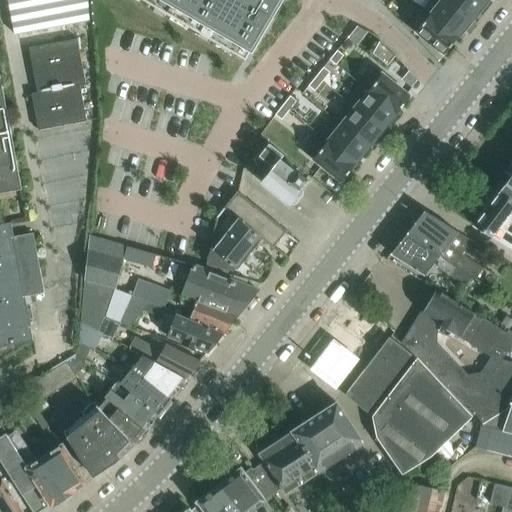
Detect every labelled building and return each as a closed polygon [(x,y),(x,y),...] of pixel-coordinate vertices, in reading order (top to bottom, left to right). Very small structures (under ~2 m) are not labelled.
[(245,58),(278,0),(145,0),(155,6),(157,2),(167,8),(165,11),(177,18),(179,15),(189,21),(187,24),(199,31),(201,28),(211,34),(209,37),(221,44),(223,41),(233,47),(231,50),(244,58),(245,58)] [(471,20),(446,0),(429,0),(422,9),(457,37),(471,20)] [(484,3),(480,0),(446,0),(471,20),(484,3)] [(457,37),(422,9),(408,26),(443,54),(446,51),(457,37)] [(39,128),(88,119),(81,82),(87,80),(78,36),(30,45),(39,90),(33,91),(39,128)] [(378,42),(372,53),(373,54),(387,65),(394,57),(394,56),(394,55),(379,42),(378,42)] [(336,65),(343,56),(337,50),(329,60),(336,65)] [(322,82),(330,72),(323,67),(315,77),(322,82)] [(409,96),(374,67),(360,85),(395,113),(409,96)] [(0,347),(34,341),(26,299),(46,295),(35,235),(15,238),(12,223),(0,225),(0,194),(23,191),(3,86),(0,70),(0,347)] [(314,91),(322,82),(315,77),(308,86),(314,91)] [(395,113),(360,85),(347,102),(382,130),(395,113)] [(289,110),(296,101),(290,96),(282,105),(289,110)] [(382,130),(347,102),(333,119),(368,147),(382,130)] [(282,105),(275,115),(281,120),(289,110),(282,105)] [(368,147),(333,119),(320,136),(355,164),(368,147)] [(355,164),(320,136),(305,153),(340,181),(355,164)] [(280,159),(283,155),(268,143),(259,155),(263,158),(251,172),(262,180),(261,182),(288,203),(289,202),(291,204),(296,203),(303,194),(303,190),(300,188),(307,179),(298,172),(297,173),(280,159)] [(511,164),(495,186),(501,191),(511,199),(511,164)] [(511,222),(511,199),(501,191),(483,214),(480,215),(477,220),(476,223),(474,225),(511,247),(511,222),(511,223),(511,222)] [(237,193),(225,207),(261,237),(260,238),(273,248),(286,231),(237,192),(237,193)] [(261,237),(225,207),(215,219),(215,221),(216,221),(212,235),(214,236),(206,263),(233,271),(235,268),(236,268),(260,238),(261,237)] [(423,212),(406,232),(439,254),(438,256),(472,277),(475,279),(482,268),(462,254),(470,242),(457,233),(423,212)] [(439,254),(406,232),(389,254),(423,276),(436,260),(439,262),(436,266),(466,286),(472,277),(438,256),(439,254)] [(116,287),(124,259),(159,269),(163,256),(89,235),(81,323),(97,332),(104,318),(119,324),(120,322),(130,325),(143,310),(148,304),(162,310),(164,311),(165,308),(164,308),(168,299),(171,291),(152,284),(145,300),(133,295),(133,294),(116,287)] [(182,295),(181,298),(235,318),(258,289),(246,285),(248,279),(235,276),(233,280),(193,264),(192,267),(186,283),(182,295)] [(181,298),(182,295),(171,291),(171,292),(171,291),(168,299),(179,303),(193,308),(189,318),(188,321),(222,334),(235,318),(181,298)] [(507,351),(510,353),(511,349),(511,339),(440,294),(439,296),(433,292),(422,312),(420,311),(401,342),(416,358),(472,416),(469,419),(475,428),(481,425),(508,409),(511,397),(511,361),(502,358),(507,351)] [(164,311),(162,310),(148,304),(143,310),(161,317),(164,311)] [(188,321),(189,318),(175,312),(166,335),(208,352),(222,334),(188,321)] [(112,338),(119,324),(104,318),(97,332),(112,338)] [(97,332),(81,323),(79,342),(90,348),(97,332)] [(201,361),(166,343),(162,349),(135,336),(129,348),(150,359),(149,361),(184,381),(201,361)] [(472,416),(416,358),(388,337),(344,394),(372,416),(376,436),(402,474),(431,456),(469,419),(472,416)] [(84,362),(90,348),(79,342),(78,353),(76,354),(84,362)] [(335,349),(329,344),(311,368),(317,373),(329,382),(335,386),(353,362),(347,358),(335,349)] [(76,354),(67,360),(72,368),(76,374),(86,364),(84,362),(76,354)] [(137,354),(126,368),(168,401),(184,381),(149,361),(137,354)] [(67,360),(56,366),(59,372),(64,372),(72,368),(67,360)] [(56,366),(46,373),(51,380),(58,376),(59,372),(56,366)] [(72,368),(64,372),(69,382),(77,377),(76,374),(72,368)] [(126,368),(114,384),(126,394),(128,393),(157,416),(168,401),(126,368)] [(46,373),(36,379),(39,384),(43,385),(51,380),(46,373)] [(58,376),(51,380),(56,390),(64,385),(58,376)] [(25,385),(30,393),(38,389),(39,384),(36,379),(25,385)] [(51,380),(43,385),(49,394),(56,390),(51,380)] [(157,416),(128,393),(126,394),(114,384),(104,396),(106,398),(99,407),(98,408),(108,418),(115,409),(144,432),(157,416)] [(38,389),(30,393),(36,402),(43,398),(38,389)] [(511,397),(508,409),(481,425),(480,427),(491,429),(503,432),(511,434),(511,397)] [(115,462),(133,444),(108,418),(98,408),(99,407),(94,402),(84,412),(85,413),(63,432),(92,477),(115,462)] [(362,443),(348,422),(336,403),(292,432),(317,472),(319,471),(319,472),(327,467),(327,466),(356,447),(356,448),(362,443)] [(144,432),(115,409),(108,418),(133,444),(136,441),(144,432)] [(487,450),(491,429),(480,427),(475,447),(487,450)] [(498,453),(503,432),(491,429),(487,450),(498,453)] [(317,472),(292,432),(259,453),(266,464),(256,472),(272,493),(281,487),(285,493),(317,472)] [(509,455),(511,443),(511,434),(503,432),(498,453),(509,455)] [(6,433),(0,436),(0,461),(21,495),(31,511),(42,511),(51,507),(51,508),(74,493),(73,492),(86,483),(60,443),(35,459),(22,438),(13,443),(6,433)] [(272,493),(256,472),(254,468),(246,475),(241,467),(217,486),(237,511),(256,511),(254,508),(266,499),(265,499),(272,493)] [(0,511),(22,511),(0,478),(0,511)] [(367,496),(356,480),(345,488),(355,503),(356,504),(367,496)] [(504,506),(509,487),(495,483),(490,502),(503,506),(504,506)] [(438,511),(439,506),(442,507),(445,490),(418,484),(408,494),(404,511),(438,511)] [(237,511),(217,486),(196,502),(198,504),(190,510),(191,511),(237,511)] [(511,511),(511,487),(509,487),(504,506),(503,506),(501,511),(511,511)]
